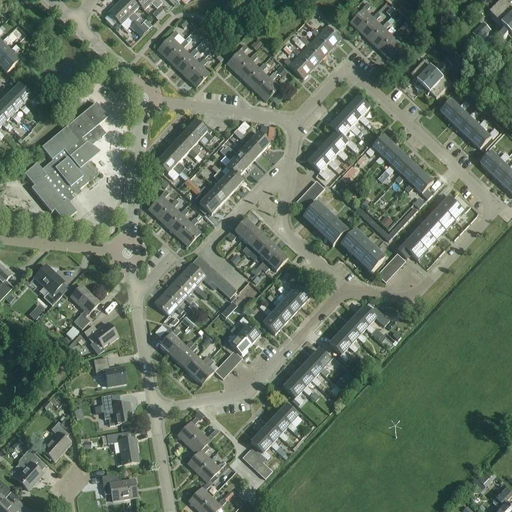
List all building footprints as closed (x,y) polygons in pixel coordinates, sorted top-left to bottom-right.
[(139,8),(131,0),(122,0),(117,5),(136,23),(139,20),(133,15),(139,8)] [(159,8),(150,0),(131,0),(139,8),(144,12),(150,6),(156,11),(159,8)] [(150,0),(159,8),(166,14),(168,12),(167,10),(156,0),(150,0)] [(180,3),(177,0),(168,0),(167,1),(175,8),(180,3)] [(511,9),(503,1),(489,15),(511,37),(511,9)] [(133,26),(136,23),(117,5),(108,15),(117,24),(120,27),(121,27),(127,21),(133,26)] [(362,12),(349,25),(359,34),(372,20),(365,14),(370,9),(367,5),(361,11),(362,12)] [(392,17),(396,13),(391,8),(387,12),(392,17)] [(152,16),(158,23),(165,15),(159,9),(152,16)] [(376,14),(372,20),(359,34),(369,44),(382,30),(381,29),(375,23),(380,18),(376,14)] [(139,20),(136,23),(139,27),(146,33),(152,28),(146,22),(143,25),(139,20)] [(182,22),(178,26),(183,30),(187,26),(182,22)] [(386,24),(381,29),(382,30),(369,44),(379,53),(392,39),(391,38),(385,32),(389,27),(386,24)] [(491,32),(483,24),(472,35),(480,43),(491,32)] [(139,27),(133,33),(140,40),(146,33),(139,27)] [(330,52),(340,42),(326,29),(319,36),(314,31),(311,35),(316,40),(316,39),(330,52)] [(465,31),(457,39),(464,46),(472,38),(465,31)] [(504,32),(499,37),(503,41),(508,37),(504,32)] [(170,39),(157,53),(166,62),(179,48),(172,42),(177,36),(174,33),(169,38),(170,39)] [(392,39),(379,53),(389,62),(402,48),(395,41),(399,36),(396,33),(391,38),(392,39)] [(0,63),(9,55),(8,54),(4,49),(11,42),(7,39),(0,46),(1,46),(0,47),(0,63)] [(316,39),(316,40),(310,46),(302,39),(299,42),(307,49),(321,62),(330,52),(316,39)] [(184,42),(179,48),(166,62),(176,71),(189,57),(188,57),(182,51),(187,46),(184,42)] [(255,53),(261,46),(257,42),(255,45),(254,44),(250,48),(255,53)] [(15,47),(8,54),(9,55),(0,63),(0,69),(6,75),(18,64),(12,58),(19,51),(15,47)] [(249,62),(248,61),(242,55),(247,50),(243,47),(238,52),(239,53),(226,67),(236,76),(249,62)] [(307,49),(301,56),(296,51),(292,54),(297,59),(298,59),(312,72),(321,62),(307,49)] [(189,57),(176,71),(186,81),(199,67),(198,66),(192,60),(197,55),(193,52),(188,57),(189,57)] [(444,60),(453,68),(461,60),(452,52),(444,60)] [(141,60),(172,84),(178,77),(146,53),(141,60)] [(253,56),(248,61),(249,62),(236,76),(245,85),(259,71),(258,71),(252,65),(256,60),(253,56)] [(298,59),(297,59),(291,65),(286,61),(283,64),(288,69),(289,69),(303,82),(312,72),(298,59)] [(200,64),(198,66),(199,67),(186,81),(196,90),(209,76),(202,69),(207,64),(203,61),(202,62),(200,64)] [(424,64),(411,78),(436,102),(450,88),(424,64)] [(263,66),(258,71),(259,71),(245,85),(255,94),(268,81),(268,80),(261,74),(266,69),(263,66)] [(446,71),(442,67),(437,72),(441,76),(446,71)] [(281,69),(276,74),(282,80),(287,75),(281,69)] [(272,75),(268,80),(268,81),(255,94),(265,104),(278,90),(271,83),(276,78),(272,75)] [(410,79),(404,85),(409,89),(414,83),(410,79)] [(30,99),(18,87),(10,96),(22,108),(22,107),(27,102),(33,109),(37,105),(30,98),(30,99)] [(22,108),(10,96),(1,104),(13,116),(14,115),(19,110),(25,117),(29,113),(22,107),(22,108)] [(451,125),(462,113),(463,114),(475,101),(471,97),(459,110),(452,103),(440,115),(451,125)] [(370,111),(358,100),(348,110),(360,122),(359,123),(365,128),(369,124),(363,118),(370,111)] [(13,116),(1,104),(0,105),(0,119),(4,124),(5,123),(10,119),(16,126),(20,122),(14,115),(13,116)] [(96,105),(66,130),(41,150),(52,163),(41,172),(36,166),(24,176),(34,188),(31,191),(51,215),(54,213),(64,224),(76,214),(66,202),(98,176),(88,164),(100,155),(97,152),(93,149),(91,148),(97,143),(96,142),(101,138),(102,139),(105,136),(98,127),(107,119),(96,105)] [(360,122),(348,110),(339,120),(351,132),(350,133),(356,138),(357,138),(360,141),(364,137),(354,128),(359,123),(360,122)] [(469,119),(463,114),(462,113),(451,125),(460,134),(472,122),(473,123),(479,117),(475,113),(469,119)] [(0,119),(0,128),(1,127),(8,134),(12,130),(5,123),(4,124),(0,119)] [(199,120),(195,125),(205,133),(209,129),(199,120)] [(351,132),(339,120),(330,130),(335,135),(347,146),(346,147),(353,153),(357,149),(345,138),(350,132),(350,133),(351,132)] [(472,122),(460,134),(470,143),(482,131),(483,132),(489,126),(485,122),(479,128),(473,123),(472,122)] [(194,123),(186,132),(198,143),(203,148),(208,143),(209,144),(212,141),(205,133),(195,125),(194,123)] [(253,139),(247,133),(250,130),(245,125),(238,133),(243,138),(261,155),(269,147),(257,135),(253,139)] [(262,128),(261,136),(269,137),(269,143),(275,143),(276,131),(270,130),(270,129),(262,128)] [(482,131),(470,143),(480,152),(491,141),(492,142),(498,135),(494,131),(488,138),(483,132),(482,131)] [(186,132),(178,140),(197,157),(200,154),(194,148),(198,143),(186,132)] [(347,146),(335,135),(326,145),(338,156),(337,157),(344,163),(347,159),(341,153),(346,147),(347,146)] [(219,137),(214,143),(218,146),(223,141),(219,137)] [(261,155),(243,138),(239,141),(246,147),(241,152),(253,164),(261,155)] [(394,148),(384,138),(373,150),(372,149),(366,155),(370,159),(376,153),(381,158),(382,159),(394,148)] [(178,140),(171,149),(183,160),(188,155),(194,161),(197,157),(178,140)] [(326,145),(317,155),(329,166),(328,167),(334,173),(338,169),(332,163),(337,157),(338,156),(326,145)] [(382,159),(381,158),(375,164),(379,168),(385,162),(391,168),(392,169),(403,157),(394,148),(382,159)] [(183,160),(171,149),(163,157),(181,174),(182,173),(185,176),(187,174),(178,165),(183,160)] [(253,164),(241,152),(237,149),(233,154),(228,150),(227,150),(226,149),(224,152),(245,172),(253,164)] [(245,172),(224,152),(223,151),(220,154),(224,158),(226,160),(221,165),(225,168),(225,169),(229,173),(237,180),(238,180),(245,172)] [(317,155),(308,164),(320,175),(319,176),(325,183),(329,178),(323,172),(328,167),(329,166),(317,155)] [(502,164),(503,165),(509,159),(505,155),(499,162),(492,155),(480,166),(490,176),(502,164)] [(181,174),(163,157),(155,166),(167,177),(172,172),(178,177),(181,174)] [(392,169),(391,168),(385,174),(389,177),(389,178),(395,172),(401,177),(402,178),(413,166),(403,157),(392,169)] [(362,158),(357,164),(360,167),(365,160),(362,158)] [(502,164),(490,176),(500,185),(511,173),(511,167),(509,171),(503,165),(502,164)] [(402,178),(401,177),(395,183),(399,187),(405,181),(410,186),(411,187),(423,175),(413,166),(402,178)] [(225,178),(219,172),(214,168),(211,171),(216,175),(216,176),(234,193),(242,184),(238,180),(237,180),(229,173),(225,178)] [(348,173),(343,178),(347,183),(352,177),(348,173)] [(511,173),(500,185),(510,195),(511,192),(511,173)] [(411,187),(410,186),(404,192),(408,196),(414,190),(422,197),(427,192),(433,185),(423,175),(411,187)] [(234,193),(216,176),(213,179),(219,184),(214,189),(226,201),(234,193)] [(180,203),(186,196),(171,183),(166,190),(180,203)] [(317,184),(313,188),(321,196),(323,193),(325,192),(317,184)] [(313,188),(309,192),(317,200),(318,199),(321,196),(313,188)] [(226,201),(214,189),(209,194),(203,189),(200,192),(219,209),(226,201)] [(171,207),(170,207),(164,201),(169,195),(165,192),(161,197),(148,212),(157,221),(171,207)] [(219,209),(200,192),(197,196),(203,201),(198,206),(211,218),(219,209)] [(309,192),(305,196),(313,204),(317,200),(309,192)] [(427,192),(422,197),(428,203),(432,198),(427,192)] [(313,204),(305,196),(301,201),(309,208),(313,204)] [(350,208),(356,203),(351,198),(346,203),(350,208)] [(363,211),(369,205),(364,200),(358,206),(363,211)] [(449,200),(397,252),(406,262),(411,257),(417,264),(465,215),(449,200)] [(175,201),(170,207),(171,207),(157,221),(167,230),(180,216),(174,210),(178,205),(175,201)] [(309,208),(301,201),(297,205),(305,213),(309,208)] [(333,219),(318,204),(303,221),(318,235),(333,219)] [(185,210),(180,216),(167,230),(177,239),(190,225),(183,219),(188,214),(185,210)] [(356,213),(389,244),(418,213),(414,210),(389,237),(359,210),(356,213)] [(350,235),(333,219),(318,235),(333,249),(339,243),(341,244),(350,235)] [(386,219),(381,225),(386,230),(392,224),(386,219)] [(195,220),(190,225),(177,239),(187,249),(201,235),(193,228),(198,223),(195,220)] [(253,230),(245,222),(228,241),(231,244),(237,238),(242,243),(253,230)] [(253,230),(242,243),(247,247),(241,253),(245,256),(262,238),(253,230)] [(350,235),(341,244),(343,246),(340,248),(355,262),(370,246),(354,230),(350,235)] [(262,238),(245,256),(248,260),(253,254),(258,258),(270,246),(262,238)] [(270,246),(258,258),(263,263),(258,269),(261,272),(278,254),(270,246)] [(370,246),(355,262),(370,277),(385,260),(370,246)] [(278,254),(261,272),(265,275),(270,269),(275,274),(287,262),(278,254)] [(234,256),(229,262),(234,267),(239,261),(234,256)] [(398,257),(394,261),(402,268),(406,264),(398,257)] [(195,270),(202,262),(198,258),(191,266),(195,270)] [(394,261),(390,265),(398,272),(402,268),(394,261)] [(206,265),(202,262),(195,270),(199,273),(206,265)] [(12,276),(0,264),(0,302),(12,289),(6,283),(12,276)] [(210,269),(206,265),(199,273),(202,277),(210,269)] [(390,265),(386,269),(394,277),(398,272),(390,265)] [(191,266),(181,276),(195,289),(196,289),(202,282),(207,287),(210,284),(206,280),(202,277),(199,273),(195,270),(191,266)] [(64,284),(45,268),(34,280),(49,294),(43,300),(52,308),(63,296),(57,291),(64,284)] [(213,272),(210,269),(202,277),(206,280),(213,272)] [(386,269),(382,274),(390,281),(394,277),(386,269)] [(217,276),(213,272),(206,280),(210,284),(217,276)] [(287,274),(282,279),(288,284),(292,280),(287,274)] [(382,274),(378,278),(386,285),(390,281),(382,274)] [(181,276),(172,286),(186,299),(187,298),(193,292),(198,297),(201,294),(196,289),(195,289),(181,276)] [(210,284),(214,287),(221,279),(217,276),(210,284)] [(225,283),(221,279),(214,287),(217,291),(225,283)] [(256,279),(252,284),(255,287),(260,282),(256,279)] [(225,283),(217,291),(221,294),(229,287),(225,283)] [(294,292),(289,297),(289,298),(300,309),(309,300),(298,289),(299,288),(293,283),(289,287),(294,292)] [(186,299),(172,286),(163,296),(177,309),(178,308),(184,302),(189,307),(190,306),(190,307),(188,309),(193,314),(198,309),(187,298),(186,299)] [(229,287),(221,294),(225,298),(232,290),(229,287)] [(99,305),(81,288),(70,300),(84,313),(73,325),(81,333),(89,324),(85,319),(99,305)] [(232,290),(225,298),(229,301),(236,294),(232,290)] [(284,292),(276,301),(281,306),(280,307),(292,318),(300,309),(289,298),(289,297),(284,292)] [(14,300),(10,296),(5,302),(9,305),(14,300)] [(177,309),(163,296),(154,306),(168,319),(175,312),(180,317),(183,313),(178,308),(177,309)] [(277,310),(272,315),(271,316),(283,327),(292,318),(280,307),(281,306),(276,301),(272,305),(277,310)] [(232,303),(227,308),(232,313),(237,308),(232,303)] [(249,309),(244,314),(248,318),(253,313),(249,309)] [(271,316),(272,315),(267,310),(263,314),(269,319),(262,326),(274,337),(283,327),(271,316)] [(364,310),(355,319),(367,330),(365,331),(371,336),(374,332),(369,328),(375,321),(377,323),(377,324),(383,329),(389,323),(375,310),(370,315),(364,310)] [(185,319),(181,323),(185,326),(183,328),(181,330),(187,335),(194,327),(185,319)] [(355,319),(346,328),(358,339),(357,340),(362,345),(365,342),(360,337),(365,331),(367,330),(355,319)] [(245,330),(239,335),(238,337),(250,348),(259,338),(248,327),(249,326),(242,320),(238,324),(245,330)] [(117,340),(107,326),(101,330),(100,329),(96,332),(92,328),(83,335),(91,346),(96,343),(101,350),(108,345),(109,346),(117,340)] [(358,339),(346,328),(337,337),(349,349),(348,350),(353,355),(357,351),(352,346),(357,340),(358,339)] [(65,337),(71,343),(79,335),(73,329),(65,337)] [(238,337),(239,335),(233,329),(229,334),(236,340),(229,347),(241,358),(250,348),(238,337)] [(164,344),(163,344),(159,349),(167,357),(179,344),(174,340),(180,334),(176,331),(173,334),(168,330),(159,340),(164,344)] [(56,332),(50,339),(56,345),(63,338),(56,332)] [(337,337),(328,347),(340,358),(339,358),(345,364),(348,360),(343,355),(348,350),(349,349),(337,337)] [(79,338),(73,344),(76,347),(82,340),(79,338)] [(201,348),(204,351),(212,343),(207,338),(204,342),(205,343),(201,348)] [(179,344),(167,357),(176,365),(188,352),(193,346),(190,343),(184,349),(179,344)] [(196,349),(193,346),(188,352),(176,365),(184,372),(196,360),(191,355),(196,349)] [(234,353),(230,357),(238,365),(242,361),(234,353)] [(330,364),(318,353),(309,362),(321,373),(320,374),(325,379),(328,375),(323,371),(330,364)] [(238,365),(230,357),(226,362),(234,369),(238,365)] [(201,364),(196,360),(184,372),(193,380),(210,361),(206,358),(201,364)] [(125,387),(122,369),(109,372),(107,360),(93,362),(95,377),(104,376),(107,390),(125,387)] [(213,365),(210,361),(193,380),(201,388),(213,375),(208,371),(213,365)] [(226,362),(222,366),(230,373),(234,369),(226,362)] [(321,373),(309,362),(300,371),(312,382),(311,384),(316,388),(320,385),(315,380),(320,374),(321,373)] [(222,366),(218,370),(226,377),(230,373),(222,366)] [(226,377),(218,370),(214,374),(222,382),(226,377)] [(300,371),(292,380),(304,392),(302,393),(308,398),(311,394),(306,389),(311,384),(312,382),(300,371)] [(292,380),(283,390),(294,401),(293,401),(299,407),(302,403),(297,398),(302,393),(304,392),(292,380)] [(102,408),(94,410),(95,416),(103,415),(104,422),(108,421),(109,428),(115,427),(131,425),(129,417),(130,417),(128,405),(114,407),(112,398),(100,399),(102,408)] [(47,402),(41,408),(46,413),(52,407),(47,402)] [(285,408),(276,418),(288,429),(287,430),(292,435),(296,431),(291,426),(297,419),(285,408)] [(288,429),(276,418),(267,427),(279,438),(278,439),(284,444),(287,440),(282,435),(287,430),(288,429)] [(186,448),(200,434),(193,428),(198,423),(195,420),(190,425),(177,439),(186,448)] [(66,421),(61,427),(58,425),(51,433),(56,437),(41,453),(54,465),(70,447),(64,441),(70,435),(69,434),(74,428),(66,421)] [(267,427),(259,436),(271,447),(270,448),(275,453),(278,449),(273,444),(278,439),(279,438),(267,427)] [(296,431),(292,435),(297,439),(301,435),(296,431)] [(206,441),(200,434),(186,448),(196,457),(205,448),(206,448),(210,444),(209,444),(214,438),(211,435),(206,441)] [(106,438),(106,440),(102,441),(103,447),(107,446),(107,447),(118,445),(121,468),(138,465),(134,440),(125,442),(124,435),(106,438)] [(259,436),(250,445),(254,449),(250,453),(253,456),(257,459),(261,463),(263,465),(266,462),(270,458),(265,453),(270,448),(271,447),(259,436)] [(12,449),(17,453),(23,447),(18,442),(12,449)] [(205,448),(196,457),(187,467),(196,476),(210,462),(203,456),(208,451),(206,448),(205,448)] [(278,449),(275,453),(280,458),(284,454),(278,449)] [(253,456),(250,453),(249,452),(242,460),(246,464),(253,456)] [(28,493),(42,477),(31,467),(37,461),(28,453),(19,462),(26,469),(15,481),(28,493)] [(240,476),(249,468),(235,454),(226,462),(240,476)] [(253,456),(246,464),(250,467),(257,459),(253,456)] [(257,459),(250,467),(253,471),(261,463),(257,459)] [(210,462),(196,476),(206,485),(207,485),(220,472),(219,472),(225,466),(221,463),(216,469),(210,462)] [(276,462),(271,468),(275,472),(280,466),(276,462)] [(264,466),(263,465),(261,463),(253,471),(257,474),(264,466)] [(268,470),(264,466),(257,474),(261,478),(268,470)] [(272,473),(268,470),(261,478),(265,481),(272,473)] [(469,490),(473,495),(482,486),(486,490),(496,480),(488,471),(469,490)] [(212,486),(218,480),(214,477),(209,483),(212,486)] [(117,478),(102,481),(103,489),(104,497),(111,496),(113,504),(136,500),(133,483),(118,485),(117,478)] [(0,511),(16,511),(4,501),(11,494),(0,483),(0,511)] [(206,485),(188,504),(195,511),(198,511),(211,500),(204,493),(209,488),(207,485),(206,485)] [(497,510),(495,511),(511,511),(511,510),(507,506),(506,505),(511,498),(511,496),(505,490),(495,501),(492,503),(492,505),(497,510)] [(230,493),(225,499),(228,502),(233,496),(230,493)] [(217,506),(211,500),(198,511),(218,511),(221,509),(226,504),(223,501),(217,506)]
